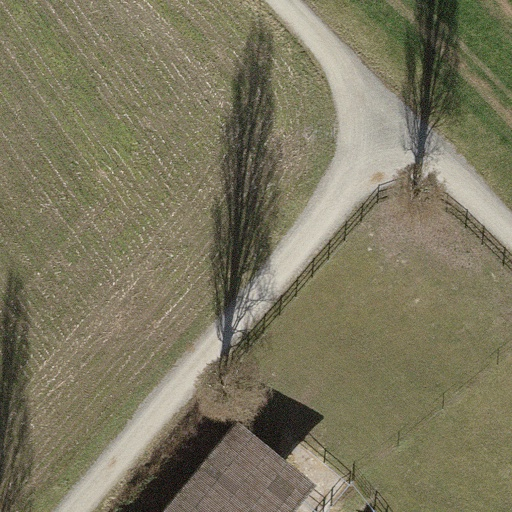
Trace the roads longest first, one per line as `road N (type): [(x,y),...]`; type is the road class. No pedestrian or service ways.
road 1 (track): [(398,123),(75,511)]
road 2 (track): [(281,0),(398,123)]
road 3 (track): [(398,123),(511,235)]
